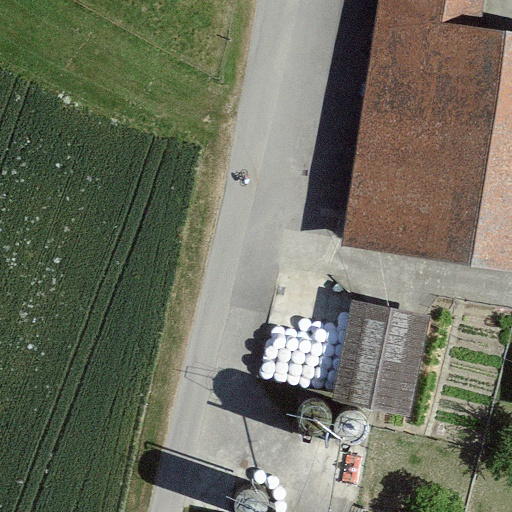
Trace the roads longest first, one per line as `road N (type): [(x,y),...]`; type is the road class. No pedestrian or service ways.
road 1 (unclassified): [(287,0),(165,511)]
road 2 (unknown): [(226,256),(511,302)]
